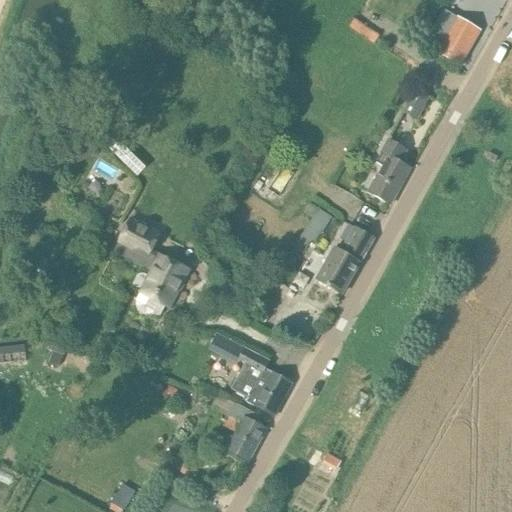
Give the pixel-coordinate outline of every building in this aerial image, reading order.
[(460,1),(454,11),(470,21),(476,11),(482,14),(489,2),(485,0),(478,0),(474,9),(460,1)] [(458,19),(438,54),(461,67),(481,31),(458,18),(458,19)] [(406,114),(418,121),(431,99),(419,92),(406,114)] [(284,137),(279,146),(287,151),(293,142),(284,137)] [(94,138),(83,144),(91,157),(102,150),(94,138)] [(367,192),(373,196),(390,205),(410,169),(397,162),(403,151),(405,152),(406,151),(389,142),(376,166),(380,169),(367,192)] [(488,153),(485,159),(494,164),(498,157),(488,153)] [(273,155),(270,161),(277,165),(280,159),(273,155)] [(263,174),(254,188),(258,191),(263,183),(264,183),(268,177),(263,174)] [(308,229),(295,252),(303,256),(308,259),(321,238),(334,218),(320,208),(310,202),(303,213),(314,219),(309,227),(308,229)] [(114,254),(151,270),(147,277),(143,275),(138,276),(133,285),(135,290),(139,292),(139,294),(169,310),(189,271),(159,255),(154,252),(162,233),(131,218),(114,254)] [(334,249),(326,263),(316,280),(341,295),(359,264),(353,260),(359,250),(365,253),(373,239),(355,229),(342,253),(334,249)] [(240,231),(232,244),(248,255),(256,242),(240,231)] [(234,271),(223,282),(237,297),(248,286),(234,271)] [(2,274),(0,276),(0,279),(8,284),(11,279),(2,274)] [(263,313),(259,320),(265,323),(269,316),(263,313)] [(245,364),(231,390),(256,404),(254,407),(273,418),(292,384),(265,370),(269,363),(228,341),(223,349),(240,358),(239,361),(245,364)] [(51,343),(48,351),(53,353),(48,364),(59,368),(67,349),(51,343)] [(102,361),(97,371),(105,375),(110,365),(102,361)] [(168,385),(162,396),(171,401),(177,390),(168,385)] [(261,417),(243,408),(237,404),(236,405),(220,396),(213,409),(242,425),(227,451),(248,463),(266,430),(257,425),(261,417)] [(284,483),(287,485),(293,488),(307,463),(332,477),(341,461),(314,446),(313,447),(311,446),(307,443),(298,459),(296,462),(284,483)] [(205,458),(193,451),(183,467),(180,473),(189,478),(193,473),(195,474),(205,458)] [(228,479),(218,483),(221,492),(232,488),(228,479)] [(112,504),(109,509),(114,511),(121,511),(123,510),(124,511),(135,492),(122,484),(111,503),(112,504)] [(170,491),(162,507),(171,511),(174,511),(182,497),(170,491)]
